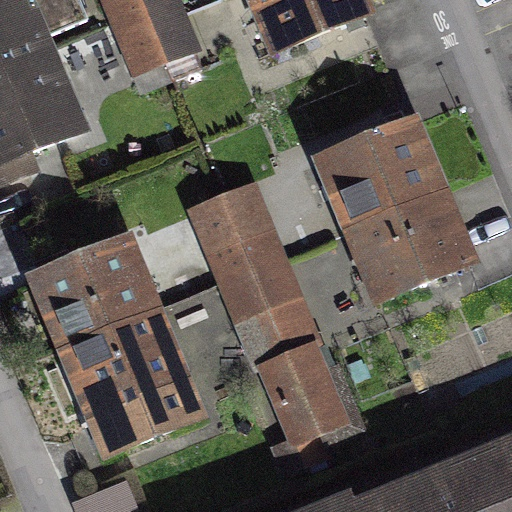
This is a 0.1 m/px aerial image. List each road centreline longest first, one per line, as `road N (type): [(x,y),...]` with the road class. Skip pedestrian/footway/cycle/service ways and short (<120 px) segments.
road 1 (residential): [(448,0),(511,157)]
road 2 (residential): [(52,511),(0,383)]
